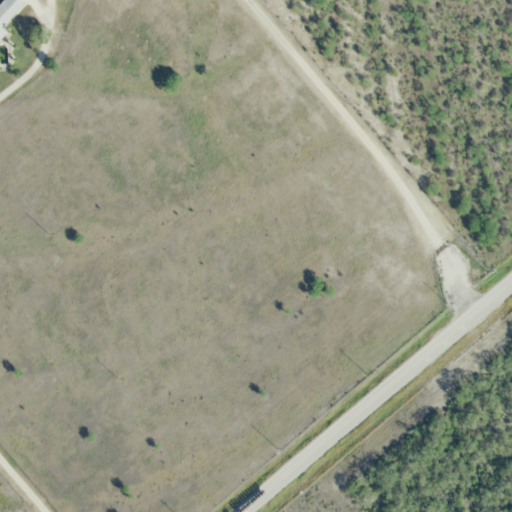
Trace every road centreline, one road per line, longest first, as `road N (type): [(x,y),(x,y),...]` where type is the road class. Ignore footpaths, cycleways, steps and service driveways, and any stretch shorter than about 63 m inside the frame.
road 1 (track): [(244,0),(441,243),(481,308)]
road 2 (tertiary): [(239,511),(511,281)]
